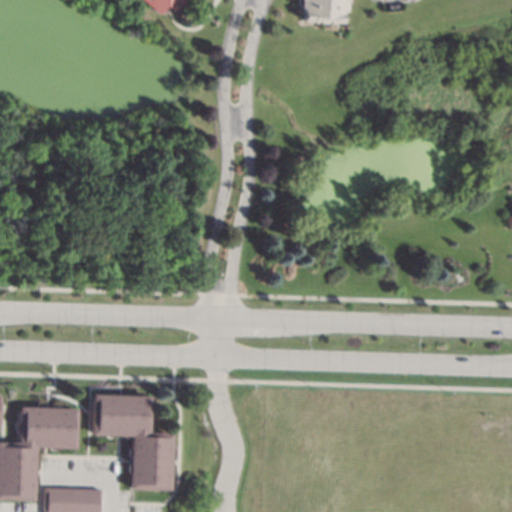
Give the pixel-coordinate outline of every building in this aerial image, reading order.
[(183,0),(173,12),(166,6),(158,15),(141,0),(183,0)] [(345,0),(345,1),(341,1),(340,21),(302,20),(302,0),(345,0)] [(147,396),(146,432),(168,433),(168,434),(168,442),(166,490),(127,488),(129,436),(89,434),(89,432),(90,394),(147,396)] [(73,408),(73,431),(72,448),(32,447),(31,500),(0,499),(0,441),(15,442),(16,430),(16,406),(73,408)] [(98,489),(97,511),(40,511),(41,487),(98,489)]
